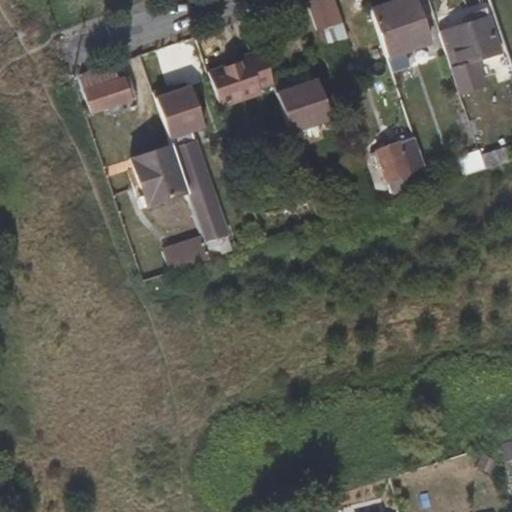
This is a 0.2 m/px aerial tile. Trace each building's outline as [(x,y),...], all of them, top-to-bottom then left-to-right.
[(341,25),(333,0),(307,0),(305,1),(316,34),(341,25)] [(430,45),(412,0),(401,0),(371,10),(386,60),(430,45)] [(462,17),(465,25),(438,34),(456,89),(469,84),(467,76),(508,62),(501,41),(497,42),(488,16),(485,16),(483,10),(462,17)] [(322,48),(347,39),(341,25),(316,34),(322,48)] [(258,89),(270,85),(259,50),(240,56),(242,62),(234,64),(207,73),(219,108),(260,95),(258,89)] [(240,56),(233,58),(234,64),(242,62),(240,56)] [(114,80),(111,66),(76,76),(90,116),(108,109),(122,104),(124,112),(137,108),(134,100),(129,100),(122,79),(114,80)] [(329,121),(316,80),(302,85),(283,91),(276,94),(288,134),(329,121)] [(300,80),(282,86),(283,91),(302,85),(300,80)] [(203,128),(189,88),(176,92),(170,94),(168,88),(153,94),(168,139),(190,133),(203,128)] [(108,109),(111,117),(124,112),(122,104),(108,109)] [(171,150),(193,142),(190,133),(168,139),(170,148),(171,150)] [(390,194),(408,189),(409,195),(431,188),(414,140),(369,155),(372,166),(379,164),(390,194)] [(208,262),(231,254),(193,142),(171,150),(186,194),(201,240),(208,262)] [(129,160),(145,207),(186,194),(171,150),(170,148),(129,160)] [(504,149),(479,156),(483,172),(510,163),(504,149)] [(358,158),(327,168),(344,215),(374,206),(358,158)] [(201,240),(169,251),(176,273),(198,266),(208,262),(201,240)] [(477,469),(491,474),(496,461),(482,456),(477,469)]
